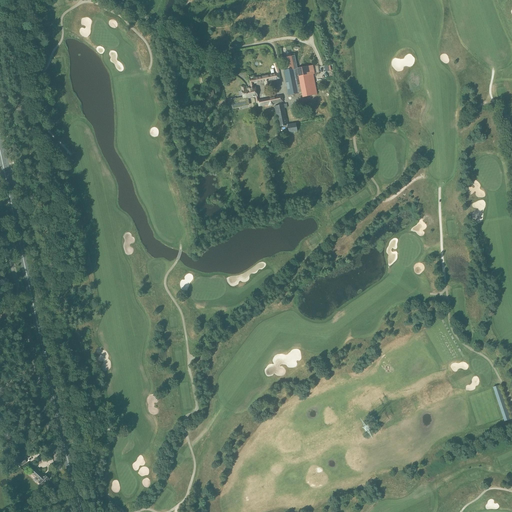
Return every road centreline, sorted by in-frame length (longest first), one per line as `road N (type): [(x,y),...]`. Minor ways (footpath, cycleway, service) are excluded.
road 1 (primary): [(0,151),(81,511)]
road 2 (unclassified): [(71,511),(0,207)]
